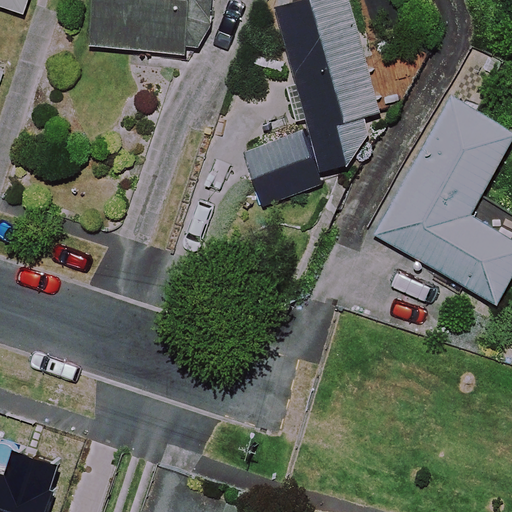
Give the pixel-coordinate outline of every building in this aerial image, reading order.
[(30,0),(0,0),(0,4),(26,14),(30,0)] [(212,0),(98,0),(95,44),(208,54),(212,0)] [(389,109),(356,0),(307,0),(277,9),(313,127),(248,147),(265,205),(324,187),(319,172),(369,157),(358,119),(389,109)] [(503,67),(477,52),(376,231),(500,302),(511,281),(511,233),(474,212),(511,145),(511,130),(478,111),(503,67)] [(0,501),(16,452),(0,446),(0,501)] [(223,511),(258,511),(226,503),(223,511)]
